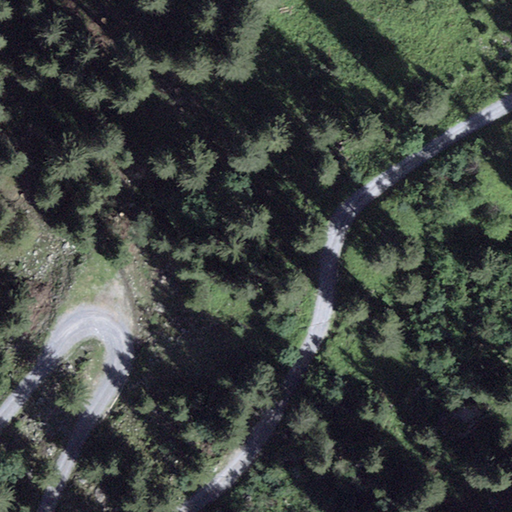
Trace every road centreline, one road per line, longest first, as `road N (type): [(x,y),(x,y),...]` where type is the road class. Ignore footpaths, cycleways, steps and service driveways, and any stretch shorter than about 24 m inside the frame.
road 1 (track): [(183,511),(222,484),(262,436),(319,322),(336,229),(355,202),(511,105)]
road 2 (track): [(0,420),(81,327),(102,328),(116,340),(119,362),(44,511)]
